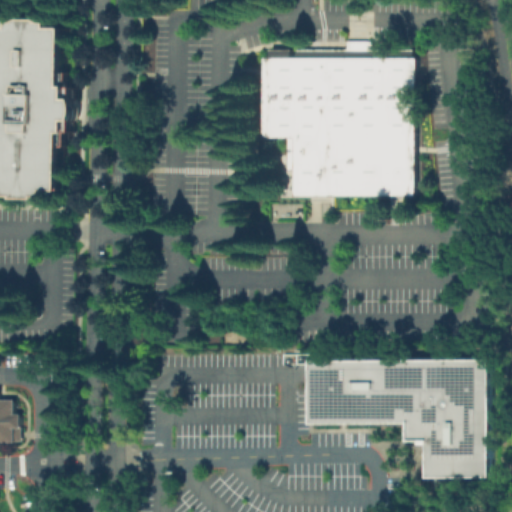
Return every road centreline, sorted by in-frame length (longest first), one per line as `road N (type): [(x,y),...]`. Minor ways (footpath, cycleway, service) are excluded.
road 1 (tertiary): [(98,0),(89,511)]
road 2 (tertiary): [(112,511),(122,63)]
